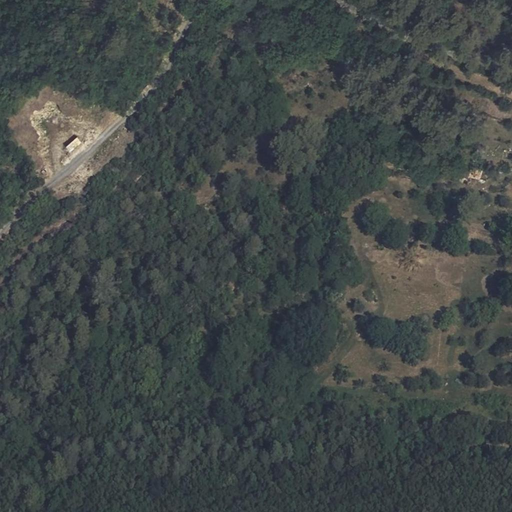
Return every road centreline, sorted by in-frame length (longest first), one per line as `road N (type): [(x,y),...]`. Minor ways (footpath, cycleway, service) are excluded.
road 1 (unclassified): [(0,233),(158,81),(207,0)]
road 2 (unclassified): [(337,0),(440,49),(511,68)]
